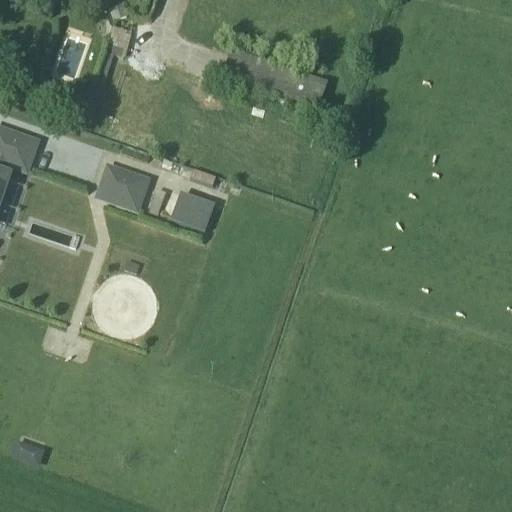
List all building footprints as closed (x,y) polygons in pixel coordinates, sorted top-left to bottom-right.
[(109,12),(114,24),(126,19),(121,7),(109,12)] [(231,53),(221,79),(318,113),(328,86),(231,53)] [(33,147),(0,135),(0,198),(6,182),(1,180),(6,167),(24,173),(33,147)] [(144,185),(109,173),(100,200),(134,212),(144,185)] [(179,197),(169,225),(187,231),(196,203),(179,197)]
